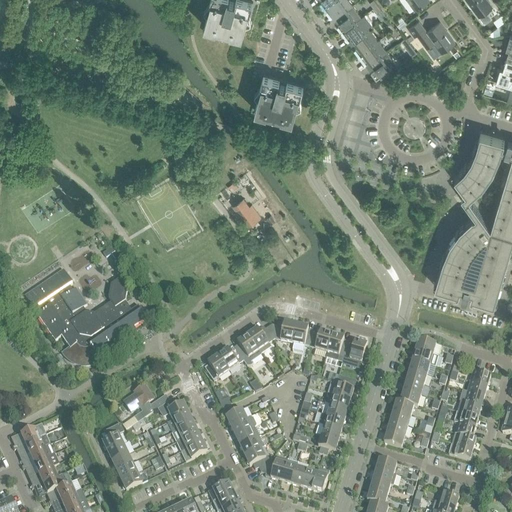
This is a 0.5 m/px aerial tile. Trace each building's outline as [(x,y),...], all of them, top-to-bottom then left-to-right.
[(250,14),(253,2),(246,0),(210,0),(209,3),(211,3),(204,26),(242,37),(249,14),(250,14)] [(329,11),(335,18),(353,5),(349,0),(335,0),(325,8),(328,12),(329,11)] [(368,3),(372,9),(376,6),(372,0),(368,3)] [(407,0),(415,10),(428,0),(407,0)] [(473,8),(479,16),(484,23),(486,23),(491,19),(491,18),(486,11),(492,7),(487,0),(467,0),(468,1),(468,4),(470,7),(473,8)] [(339,26),(342,31),(362,17),(353,5),(335,18),(340,25),(339,26)] [(380,11),(376,6),(372,9),(376,14),(380,11)] [(352,42),(370,28),(373,26),(364,14),(362,17),(342,31),(346,35),(346,34),(352,42)] [(440,22),(427,32),(419,21),(408,28),(414,37),(418,34),(427,47),(434,42),(441,52),(455,42),(440,22)] [(356,49),(359,54),(379,40),(370,28),(352,42),(357,49),(356,49)] [(399,33),(395,28),(390,31),(394,36),(399,33)] [(406,38),(402,41),(406,47),(410,44),(406,38)] [(364,58),(369,65),(387,51),(379,40),(359,54),(363,58),(364,58)] [(396,63),(387,51),(369,65),(374,72),(373,73),(377,78),(396,63)] [(496,82),(511,86),(511,61),(506,59),(503,69),(500,68),(496,82)] [(301,98),(304,86),(263,75),(260,87),(261,87),(255,110),(293,121),(299,98),(301,98)] [(475,214),(460,228),(450,242),(443,258),(435,286),(496,304),(497,304),(499,297),(497,296),(501,283),(503,283),(507,269),(505,269),(509,255),(511,256),(511,252),(511,142),(480,133),(478,141),(474,153),(471,159),(468,164),(460,173),(455,177),(466,192),(462,195),(475,214)] [(233,206),(248,227),(252,224),(261,217),(252,205),(250,206),(247,202),(244,205),(241,201),(233,206)] [(268,219),(266,220),(269,224),(271,223),(271,224),(276,221),(271,215),(267,218),(268,219)] [(248,227),(245,229),(248,232),(248,233),(253,229),(255,228),(252,224),(248,227)] [(122,261),(116,252),(113,247),(103,254),(106,259),(112,255),(118,264),(122,261)] [(63,271),(25,297),(34,311),(37,309),(40,314),(37,316),(54,340),(55,342),(57,340),(62,337),(64,340),(70,351),(63,355),(64,356),(66,359),(68,360),(69,362),(71,363),(74,364),(76,365),(79,366),(82,367),(84,367),(87,367),(89,366),(93,366),(95,365),(98,364),(100,363),(95,355),(108,347),(112,351),(128,340),(138,334),(134,329),(147,320),(138,307),(131,311),(125,302),(128,289),(121,279),(111,286),(108,299),(111,303),(94,315),(87,314),(83,309),(87,306),(76,289),(73,292),(70,287),(73,285),(63,271)] [(283,329),(272,326),(275,341),(292,345),(296,326),(284,323),(283,329)] [(248,336),(259,352),(261,356),(271,349),(269,345),(275,341),(272,326),(261,334),(258,329),(248,336)] [(308,329),(296,326),(292,345),(304,347),(310,349),(314,336),(307,334),(308,329)] [(319,337),(314,336),(310,349),(327,354),(332,335),(320,332),(319,337)] [(344,339),(332,335),(327,354),(326,359),(338,363),(340,358),(344,359),(348,346),(343,344),(344,340),(344,339)] [(258,353),(259,352),(248,336),(237,344),(240,348),(236,351),(244,363),(244,362),(247,367),(251,367),(253,366),(252,364),(261,357),(258,353)] [(419,340),(416,351),(433,356),(438,357),(441,347),(419,340)] [(353,347),(348,346),(344,359),(362,364),(365,352),(367,345),(355,342),(353,347)] [(228,350),(218,357),(229,373),(244,363),(236,351),(231,354),(228,350)] [(416,351),(413,361),(430,367),(433,356),(416,351)] [(365,352),(362,364),(367,366),(371,354),(365,352)] [(64,368),(67,365),(61,356),(57,358),(64,368)] [(214,383),(229,373),(218,357),(208,364),(211,369),(206,372),(214,383)] [(413,361),(410,372),(427,377),(430,367),(413,361)] [(410,372),(407,382),(424,387),(427,377),(410,372)] [(474,372),(470,383),(488,388),(491,377),(474,372)] [(339,377),(337,385),(345,388),(343,383),(339,377)] [(257,381),(251,384),(257,393),(262,389),(257,381)] [(407,382),(404,393),(421,398),(424,387),(407,382)] [(470,383),(467,393),(485,398),(488,388),(470,383)] [(331,384),(328,394),(334,396),(351,401),(354,390),(345,388),(337,385),(337,386),(331,384)] [(146,419),(158,411),(170,402),(166,397),(151,407),(149,404),(154,400),(144,386),(136,391),(137,393),(124,403),(132,414),(140,409),(143,413),(135,419),(139,424),(143,421),(146,419)] [(460,402),(464,403),(482,409),(485,398),(467,393),(463,392),(460,402)] [(418,409),(421,398),(404,393),(400,403),(414,407),(414,408),(418,409)] [(327,405),(331,406),(348,411),(351,401),(334,396),(328,394),(327,399),(329,399),(327,405)] [(175,399),(170,402),(158,411),(163,419),(170,416),(173,422),(189,414),(184,404),(178,407),(175,399)] [(223,410),(232,405),(229,399),(220,403),(223,410)] [(440,403),(434,401),(431,409),(438,411),(440,403)] [(397,402),(393,413),(411,418),(414,408),(414,407),(400,403),(397,402)] [(460,402),(457,413),(479,419),(482,409),(464,403),(460,402)] [(325,405),(322,415),(345,422),(348,411),(331,406),(327,405),(325,405)] [(226,418),(231,428),(247,421),(242,411),(226,418)] [(393,413),(390,423),(408,428),(411,418),(393,413)] [(454,423),(458,424),(475,429),(479,419),(457,413),(454,423)] [(173,422),(177,432),(194,424),(189,414),(173,422)] [(322,415),(319,425),(342,432),(345,422),(322,415)] [(231,428),(235,438),(256,428),(256,426),(253,419),(251,419),(247,421),(231,428)] [(143,421),(139,424),(132,429),(135,432),(141,429),(146,427),(143,421)] [(511,423),(506,422),(502,434),(511,436),(511,423)] [(390,423),(387,434),(405,439),(408,428),(390,423)] [(198,433),(194,424),(177,432),(172,434),(177,444),(198,433)] [(458,424),(455,435),(473,439),(475,429),(458,424)] [(121,425),(116,428),(110,430),(111,432),(106,434),(109,440),(103,443),(108,454),(124,446),(119,436),(124,433),(121,425)] [(322,437),(321,437),(339,443),(342,432),(319,425),(316,436),(322,437)] [(25,445),(40,439),(45,436),(41,426),(20,435),(25,445)] [(235,438),(240,448),(261,438),(256,428),(235,438)] [(203,443),(198,433),(177,444),(182,453),(194,447),(203,443)] [(401,449),(405,439),(387,434),(384,444),(401,449)] [(476,440),(473,439),(455,435),(452,445),(473,451),(476,440)] [(45,436),(40,439),(25,445),(29,455),(44,448),(50,446),(45,436)] [(336,453),(339,443),(321,437),(318,448),(336,453)] [(266,448),(261,438),(240,448),(245,458),(261,450),(266,448)] [(129,443),(124,446),(108,454),(112,463),(128,455),(134,453),(129,443)] [(208,453),(203,443),(194,447),(182,453),(186,463),(191,460),(192,461),(208,453)] [(470,462),(473,451),(452,445),(449,456),(470,462)] [(49,458),(44,448),(29,455),(33,465),(49,458)] [(259,470),(261,474),(270,463),(268,458),(266,459),(261,450),(245,458),(250,468),(253,466),(256,471),(259,470)] [(112,463),(117,473),(133,465),(128,455),(112,463)] [(54,456),(49,458),(33,465),(38,475),(53,468),(59,465),(54,456)] [(275,465),(270,463),(261,474),(272,477),(271,480),(281,483),(288,462),(277,459),(275,465)] [(380,460),(376,471),(394,476),(397,465),(380,460)] [(298,465),(288,462),(281,483),(292,486),(298,465)] [(117,473),(121,482),(138,474),(133,465),(117,473)] [(309,468),(298,465),(292,486),(302,489),(307,472),(309,468)] [(159,476),(167,472),(165,467),(157,471),(159,476)] [(38,475),(42,485),(58,478),(53,468),(38,475)] [(319,470),(318,475),(313,492),(323,495),(330,473),(319,470)] [(376,471),(373,481),(390,486),(394,476),(376,471)] [(318,475),(307,472),(302,489),(313,492),(318,475)] [(143,485),(138,474),(121,482),(126,493),(143,485)] [(47,495),(55,492),(55,491),(68,486),(67,485),(63,476),(58,478),(42,485),(47,495)] [(76,481),(67,485),(68,486),(55,491),(55,492),(60,501),(81,492),(76,481)] [(373,481),(370,492),(387,497),(390,486),(373,481)] [(213,504),(218,501),(234,493),(229,483),(208,493),(213,504)] [(60,501),(64,511),(86,501),(81,492),(60,501)] [(367,502),(371,503),(384,507),(385,507),(387,497),(370,492),(367,502)] [(218,501),(222,511),(238,503),(234,493),(218,501)] [(442,493),(439,504),(456,509),(459,498),(442,493)] [(15,511),(10,500),(0,504),(3,511),(15,511)] [(64,511),(88,511),(90,511),(86,501),(64,511)] [(196,511),(191,501),(182,506),(184,511),(196,511)] [(220,511),(242,511),(238,503),(222,511),(223,511),(220,511)] [(387,511),(388,508),(385,507),(384,507),(371,503),(368,511),(387,511)]
